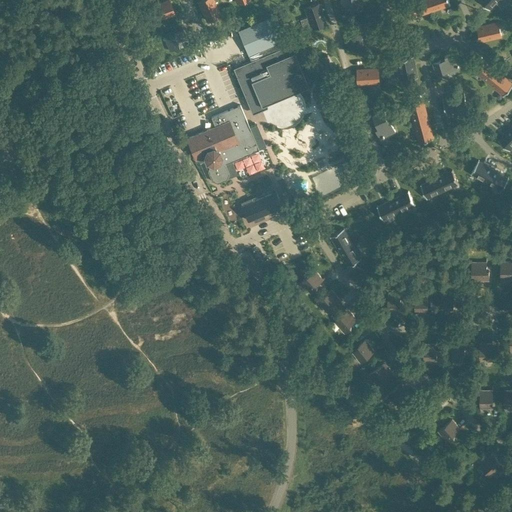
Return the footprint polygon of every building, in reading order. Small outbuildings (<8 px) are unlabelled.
[(169,0),(150,7),(154,19),(173,13),(169,0)] [(213,0),(202,0),(199,1),(208,19),(219,14),(213,0)] [(342,0),(343,11),(353,10),(353,9),(363,8),(362,0),(342,0)] [(427,0),(414,0),(407,2),(412,18),(431,11),(427,0)] [(448,0),(427,0),(431,11),(450,5),(448,0)] [(481,0),(490,9),(499,0),(481,0)] [(318,4),(305,8),(312,27),(324,23),(318,4)] [(275,14),(238,30),(242,39),(248,55),(285,39),(279,24),(275,14)] [(499,21),(477,26),(481,42),(503,36),(499,21)] [(362,27),(350,30),(355,50),(368,46),(362,27)] [(165,39),(170,50),(180,46),(179,45),(186,42),(186,43),(188,42),(183,29),(174,33),(175,35),(165,39)] [(291,43),(233,67),(252,112),(253,113),(258,111),(267,107),(267,106),(266,103),(308,86),(308,85),(308,84),(291,43)] [(446,58),(436,61),(440,73),(449,70),(450,72),(460,69),(455,53),(445,56),(446,58)] [(414,55),(397,59),(402,79),(418,76),(414,55)] [(482,57),(472,69),(488,82),(498,69),(482,57)] [(378,68),(358,69),(359,83),(379,81),(378,68)] [(511,81),(498,69),(488,82),(503,95),(511,84),(511,81)] [(464,92),(443,98),(447,114),(468,108),(464,92)] [(424,98),(408,102),(413,122),(429,118),(424,98)] [(211,162),(208,170),(212,180),(217,182),(227,178),(229,173),(225,163),(259,149),(240,105),(211,117),(214,126),(187,138),(196,159),(205,155),(207,161),(211,162)] [(383,134),(384,136),(396,131),(391,122),(390,122),(386,113),(374,118),(378,128),(380,127),(383,134)] [(429,118),(413,122),(418,142),(434,138),(429,118)] [(511,147),(511,128),(510,126),(498,139),(510,150),(511,147)] [(494,168),(479,159),(471,173),(486,182),(494,168)] [(494,168),(486,182),(501,191),(509,177),(494,168)] [(452,169),(436,176),(443,191),(459,184),(452,169)] [(443,191),(436,176),(420,184),(427,199),(443,191)] [(253,218),(264,214),(277,208),(283,206),(276,190),(271,193),(253,200),(242,205),(248,220),(253,218)] [(408,190),(393,198),(400,213),(416,205),(408,190)] [(400,213),(393,198),(377,205),(384,221),(400,213)] [(353,242),(344,227),(330,235),(339,250),(353,242)] [(353,242),(339,250),(348,265),(362,257),(353,242)] [(472,262),(472,264),(472,274),(475,274),(475,285),(475,279),(489,279),(489,271),(487,271),(487,256),(486,256),(486,262),(472,262)] [(511,260),(501,261),(501,284),(502,284),(502,278),(511,278),(511,260)] [(297,285),(298,285),(302,282),(311,292),(318,287),(316,285),(328,275),(327,275),(323,279),(315,270),(308,275),(297,285)] [(314,304),(314,305),(319,301),(328,312),(335,307),(333,305),(344,295),(339,298),(332,289),(314,304)] [(388,318),(389,318),(389,312),(400,312),(400,289),(400,295),(388,295),(388,318)] [(415,295),(415,318),(416,318),(416,312),(428,312),(428,289),(427,289),(427,295),(415,295)] [(442,318),(442,312),(454,312),(454,289),(453,289),(453,294),(441,295),(442,318)] [(331,325),(332,326),(336,322),(345,332),(352,326),(350,324),(361,315),(360,314),(356,318),(347,307),(339,314),(338,315),(340,317),(331,325)] [(424,343),(424,367),(425,367),(425,361),(437,361),(437,338),(436,338),(436,343),(424,343)] [(453,361),(465,361),(465,338),(464,338),(464,343),(452,343),(453,367),(453,361)] [(480,343),(480,366),(481,366),(481,361),(492,361),(492,338),(492,343),(480,343)] [(371,353),(379,347),(379,346),(374,350),(365,339),(359,344),(360,346),(349,355),(349,356),(354,352),(361,362),(371,353)] [(367,377),(371,374),(379,382),(397,368),(396,367),(392,371),(384,362),(367,377)] [(384,397),(385,398),(389,394),(396,403),(414,388),(413,387),(409,391),(402,382),(384,397)] [(481,390),(481,413),(481,407),(493,407),(493,384),(492,384),(492,390),(481,390)] [(420,418),(431,408),(426,411),(419,402),(401,417),(402,418),(406,414),(415,425),(422,419),(420,418)] [(453,434),(464,425),(464,424),(460,428),(452,419),(434,434),(435,434),(439,431),(448,442),(455,436),(453,434)] [(480,463),(491,475),(499,468),(501,470),(506,466),(503,462),(501,464),(494,455),(486,462),(484,459),(480,463)]
